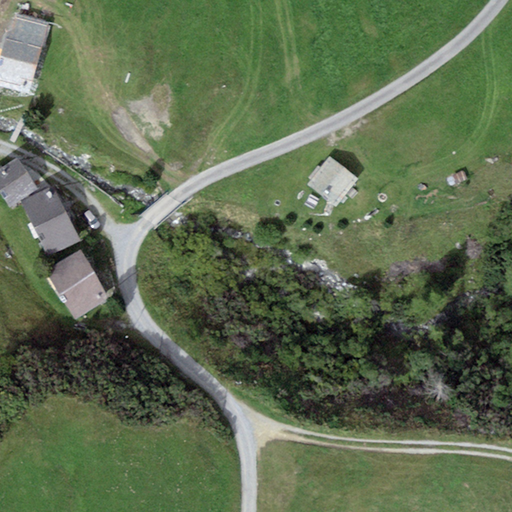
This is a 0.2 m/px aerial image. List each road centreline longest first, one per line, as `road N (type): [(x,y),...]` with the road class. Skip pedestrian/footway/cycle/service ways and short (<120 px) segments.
road 1 (track): [(500,0),(443,55),(357,110),(175,194),(137,229)]
road 2 (track): [(248,511),(239,419),(142,325),(124,270),(125,245),(137,229)]
road 3 (track): [(511,459),(322,442),(239,419)]
road 4 (track): [(125,245),(54,172),(0,147)]
